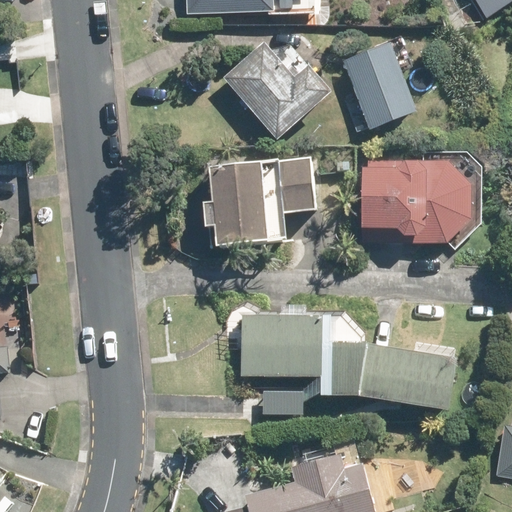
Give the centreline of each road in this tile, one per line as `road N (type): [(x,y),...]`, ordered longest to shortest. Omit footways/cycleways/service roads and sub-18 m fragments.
road 1 (residential): [(511,293),(257,278),(106,287)]
road 2 (residential): [(106,287),(80,0)]
road 3 (residential): [(105,511),(119,456),(106,287)]
